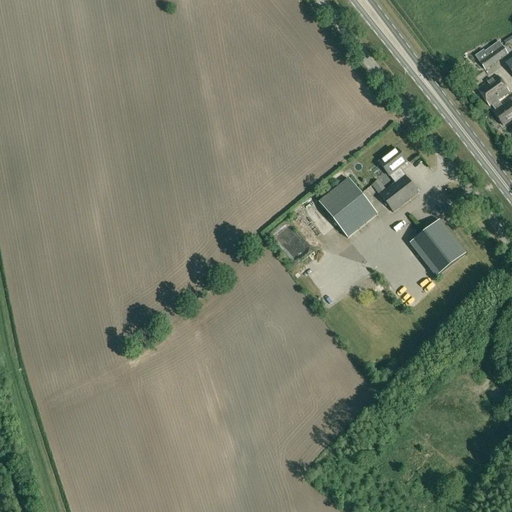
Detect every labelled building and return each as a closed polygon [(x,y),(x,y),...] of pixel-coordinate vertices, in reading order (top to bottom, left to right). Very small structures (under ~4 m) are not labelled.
[(499,49),(480,62),(486,70),(496,63),(493,59),(502,53),(499,49)] [(478,90),(490,107),(498,101),(510,92),(498,76),(478,90)] [(494,113),(504,126),(511,119),(511,97),(509,99),(511,101),(503,107),(498,101),(492,105),(497,111),(494,113)] [(396,183),(404,177),(399,170),(408,163),(397,149),(379,163),(390,177),(391,176),(396,183)] [(382,168),(372,170),(375,181),(385,178),(382,168)] [(396,183),(380,195),(394,213),(419,194),(405,176),(404,177),(396,183)] [(383,178),(375,183),(380,191),(388,187),(383,178)] [(377,215),(349,179),(319,203),(348,239),(377,215)] [(409,245),(436,278),(466,255),(440,221),(409,245)] [(353,287),(358,285),(355,277),(350,279),(353,287)] [(439,389),(452,401),(467,386),(453,373),(439,389)] [(502,399),(490,390),(478,406),(498,421),(511,401),(511,393),(508,391),(502,399)]
